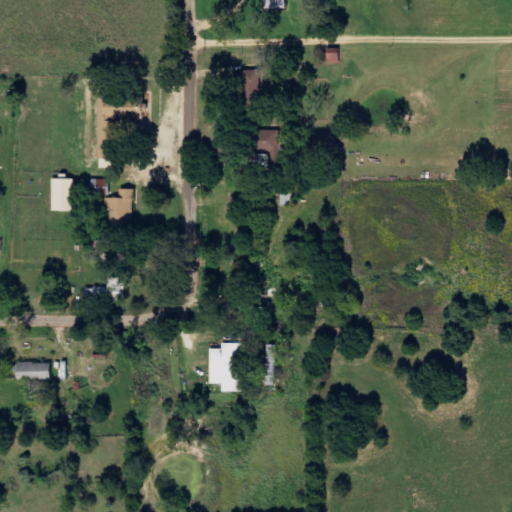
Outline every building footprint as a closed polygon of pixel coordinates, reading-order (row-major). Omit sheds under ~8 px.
[(266,0),(267,9),(288,8),(287,0),(266,0)] [(328,63),(343,64),(343,49),(329,48),(328,63)] [(244,71),(244,101),(261,101),(260,70),(244,71)] [(147,119),(147,98),(102,98),(102,126),(108,126),(108,131),(114,131),(114,119),(147,119)] [(257,152),(279,152),(279,130),(258,130),(257,152)] [(75,179),(53,179),(54,211),(75,211),(75,179)] [(109,196),(110,180),(92,179),(92,196),(109,196)] [(135,227),(136,189),(121,189),(121,198),(110,198),(110,226),(135,227)] [(126,302),(127,279),(109,279),(109,288),(90,287),(89,296),(115,297),(114,302),(126,302)] [(224,392),(244,392),(245,343),(224,343),(224,349),(212,349),(211,384),(224,384),(224,392)] [(10,381),(53,379),(53,363),(9,364),(10,381)]
